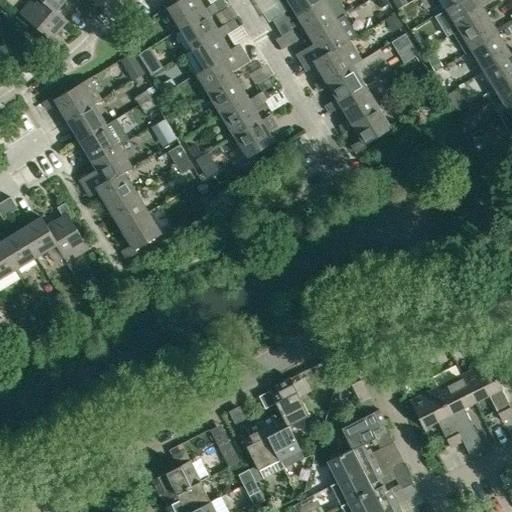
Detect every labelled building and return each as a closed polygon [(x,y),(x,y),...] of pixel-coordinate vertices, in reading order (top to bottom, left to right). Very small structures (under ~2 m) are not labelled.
[(53,36),(65,22),(54,12),(39,0),(37,0),(34,5),(30,2),(19,14),(49,40),(47,43),(55,50),(62,43),(53,36)] [(39,0),(54,12),(64,0),(39,0)] [(90,0),(82,0),(81,3),(91,12),(97,5),(90,0)] [(178,0),(167,7),(179,28),(215,7),(213,3),(204,9),(198,0),(178,0)] [(321,0),(286,0),(296,15),(321,0)] [(322,0),(321,0),(296,15),(309,36),(335,20),(322,0)] [(407,4),(404,0),(392,0),(398,9),(407,4)] [(459,0),(454,4),(446,9),(459,30),(485,14),(480,6),(490,0),(459,0)] [(91,12),(81,3),(75,9),(85,19),(91,12)] [(215,7),(179,28),(192,49),(227,27),(225,24),(216,29),(209,17),(218,11),(215,7)] [(271,20),(276,28),(288,21),(283,13),(271,20)] [(344,14),(335,20),(309,36),(313,43),(296,54),(304,67),(348,41),(357,35),(344,14)] [(471,50),(497,34),(485,14),(459,30),(471,50)] [(292,28),(288,21),(276,28),(281,36),(292,28)] [(230,32),(227,27),(192,49),(204,70),(240,48),(238,44),(229,50),(221,37),(230,32)] [(497,34),(471,50),(483,71),(510,55),(497,34)] [(348,41),(304,67),(306,71),(316,65),(323,78),(314,84),(317,88),(352,66),(340,47),(348,42),(348,41)] [(248,61),(240,48),(204,70),(196,75),(209,95),(235,79),(231,72),(248,61)] [(511,58),(510,55),(483,71),(496,91),(511,81),(511,58)] [(365,87),(352,66),(317,88),(319,92),(328,86),(336,99),(327,104),(329,109),(365,87)] [(261,92),(273,84),(268,77),(256,84),(261,92)] [(248,100),(235,79),(209,95),(222,116),(248,100)] [(53,96),(43,102),(48,110),(57,104),(68,122),(94,106),(103,101),(89,80),(81,85),(80,84),(55,99),(53,96)] [(511,81),(496,91),(508,112),(511,109),(511,81)] [(273,84),(261,92),(266,99),(278,92),(273,84)] [(339,125),(342,130),(378,108),(365,87),(329,109),(331,112),(341,106),(348,119),(339,125)] [(134,98),(139,106),(151,98),(146,91),(134,98)] [(151,98),(139,106),(144,113),(156,106),(151,98)] [(261,121),(248,100),(222,116),(234,137),(261,121)] [(106,126),(94,106),(68,122),(80,143),(106,126)] [(390,129),(378,108),(342,130),(344,133),(353,127),(361,140),(352,145),(356,153),(366,147),(364,144),(390,129)] [(511,137),(511,109),(508,112),(500,117),(511,137)] [(261,122),(261,121),(234,137),(247,158),(273,142),(269,134),(278,129),(271,116),(261,122)] [(167,125),(164,119),(150,127),(154,133),(167,125)] [(115,121),(106,126),(80,143),(92,163),(119,147),(127,142),(115,121)] [(131,167),(119,147),(92,163),(96,169),(79,180),(88,194),(123,172),(131,167)] [(172,159),(176,167),(188,159),(184,152),(172,159)] [(207,152),(195,159),(200,167),(212,160),(207,152)] [(193,167),(188,159),(176,167),(181,174),(193,167)] [(135,193),(123,172),(88,194),(89,197),(98,191),(109,209),(135,193)] [(109,209),(121,230),(148,214),(135,193),(109,209)] [(17,209),(14,203),(10,197),(2,201),(10,214),(17,209)] [(2,201),(0,202),(0,215),(2,218),(10,214),(2,201)] [(47,227),(46,227),(56,244),(56,245),(64,258),(72,253),(74,257),(88,249),(68,215),(71,213),(65,203),(57,208),(63,217),(47,227)] [(160,234),(148,214),(121,230),(131,245),(122,251),(126,259),(136,253),(135,250),(160,234)] [(41,217),(20,230),(36,257),(56,245),(56,244),(46,227),(47,227),(41,217)] [(20,230),(0,242),(0,244),(15,269),(36,257),(20,230)] [(0,278),(15,269),(0,244),(0,278)] [(461,375),(475,401),(488,395),(501,421),(511,415),(511,410),(487,362),(461,375)] [(339,374),(330,371),(323,375),(327,382),(335,385),(339,374)] [(347,377),(339,374),(335,385),(344,388),(351,384),(347,377)] [(475,401),(461,375),(435,388),(462,441),(470,457),(485,450),(463,407),(475,401)] [(308,416),(291,382),(269,393),(275,404),(281,416),(288,426),(308,416)] [(409,401),(423,428),(437,420),(447,442),(450,447),(462,441),(435,388),(409,401)] [(264,409),(275,404),(269,393),(259,398),(264,409)] [(374,438),(385,433),(374,411),(369,401),(348,412),(353,422),(341,428),(351,449),(368,441),(374,438)] [(239,408),(228,414),(234,425),(245,419),(239,408)] [(261,427),(278,460),(282,469),(304,458),(288,426),(281,416),(261,427)] [(258,471),(278,460),(261,427),(241,437),(258,471)] [(385,433),(374,438),(379,448),(390,443),(385,433)] [(228,441),(218,446),(223,457),(234,452),(228,441)] [(368,441),(351,449),(328,460),(338,481),(372,464),(378,461),(368,441)] [(166,498),(199,481),(189,461),(151,480),(158,494),(163,492),(166,498)] [(389,468),(395,478),(405,473),(400,462),(389,468)] [(382,484),(372,464),(338,481),(349,502),(382,484)] [(243,485),(254,480),(248,469),(238,475),(243,485)] [(405,473),(395,478),(400,489),(411,484),(405,473)] [(254,480),(243,485),(249,496),(259,491),(254,480)] [(172,511),(191,511),(210,503),(199,481),(166,498),(172,511)] [(382,484),(349,502),(353,511),(378,511),(393,505),(382,484)] [(214,511),(210,503),(191,511),(214,511)] [(411,511),(425,511),(421,503),(410,509),(411,511)]
